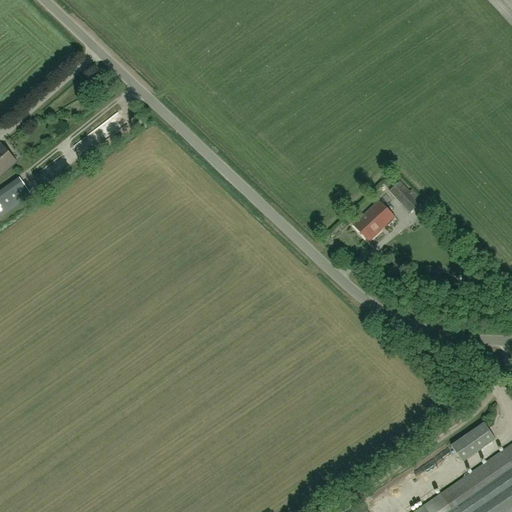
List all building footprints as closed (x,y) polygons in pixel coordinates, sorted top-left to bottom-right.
[(0,176),(17,162),(1,144),(0,144),(0,176)] [(0,218),(2,217),(33,195),(20,178),(0,191),(0,218)] [(409,214),(419,203),(399,181),(388,192),(409,214)] [(368,242),(394,218),(378,201),(352,225),(368,242)] [(462,463),(495,440),(484,423),(451,446),(462,463)] [(511,511),(511,445),(427,504),(415,511),(511,511)] [(412,508),(414,511),(424,505),(422,502),(412,508)]
